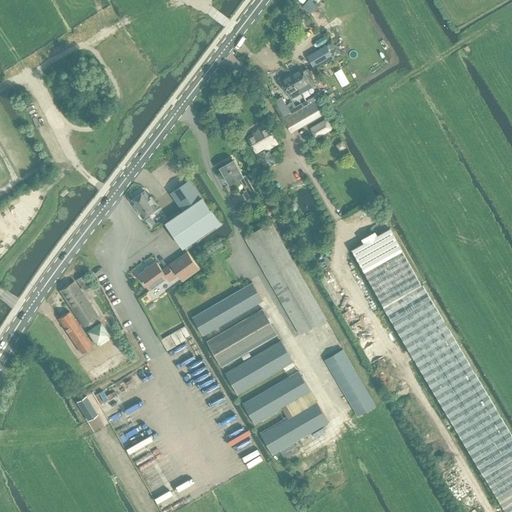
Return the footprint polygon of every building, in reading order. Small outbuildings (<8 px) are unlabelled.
[(310,12),(316,6),(309,0),(307,0),(303,5),(310,12)] [(326,46),(308,56),(315,68),(333,58),(332,57),(329,52),(326,46)] [(336,48),(329,52),(332,57),(339,54),(336,48)] [(302,68),(291,74),(299,89),(302,93),(313,87),(317,85),(308,69),(304,72),(302,68)] [(291,74),(280,80),(289,95),(291,100),(302,93),(299,89),(291,74)] [(280,97),(274,101),(283,116),(290,112),(288,111),(285,105),(280,97)] [(291,114),(283,119),(291,133),(327,112),(319,99),(303,108),(300,104),(295,107),(292,101),(285,105),(288,111),(290,112),(291,114)] [(327,119),(310,128),(316,138),(332,129),(327,119)] [(260,132),(248,139),(256,151),(266,146),(267,149),(275,144),(273,141),(276,140),(274,137),(268,127),(267,125),(259,130),(260,132)] [(226,164),(220,168),(229,184),(239,178),(247,191),(242,194),(246,201),(257,195),(245,174),(242,175),(234,160),(233,161),(232,158),(225,162),(226,164)] [(202,198),(190,180),(171,193),(184,211),(202,198)] [(153,215),(161,209),(152,197),(150,198),(144,190),(129,200),(143,219),(152,213),(153,215)] [(202,198),(184,211),(166,223),(183,247),(220,222),(211,210),(202,198)] [(300,334),(326,319),(270,222),(245,237),(300,334)] [(506,511),(511,511),(511,435),(391,230),(354,252),(506,511)] [(183,281),(199,269),(187,252),(170,264),(183,281)] [(162,270),(156,262),(139,275),(143,281),(142,281),(144,284),(145,283),(150,290),(167,278),(170,282),(176,278),(167,266),(162,270)] [(84,291),(91,287),(83,275),(76,280),(84,291)] [(203,336),(263,301),(252,283),(193,317),(203,336)] [(263,309),(207,342),(222,367),(278,334),(263,309)] [(84,315),(67,324),(89,365),(107,355),(84,315)] [(187,340),(186,338),(191,335),(185,326),(161,340),(167,351),(187,340)] [(232,368),(225,373),(238,395),(293,362),(280,340),(232,368)] [(358,416),(376,406),(343,350),(326,360),(358,416)] [(135,368),(96,390),(108,411),(146,389),(135,368)] [(298,372),(243,403),(256,426),(283,410),(287,417),(260,433),(267,444),(273,455),(328,423),(298,372)] [(85,397),(75,402),(86,420),(96,414),(85,397)]
